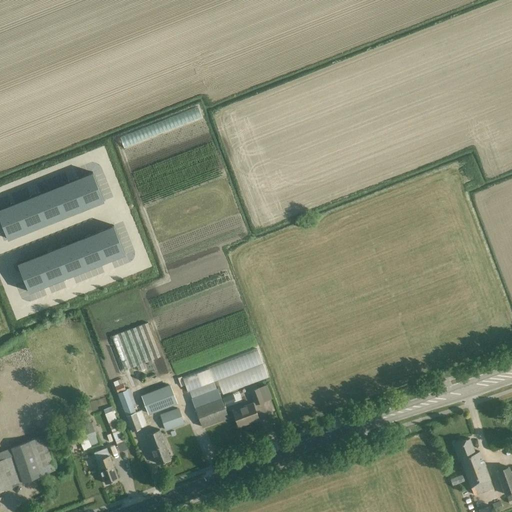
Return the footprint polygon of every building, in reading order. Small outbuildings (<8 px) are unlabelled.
[(92,174),(72,181),(84,210),(103,202),(92,174)] [(72,181),(53,189),(64,217),(84,210),(72,181)] [(53,189),(34,196),(45,225),(64,217),(53,189)] [(34,196),(15,204),(26,232),(45,225),(34,196)] [(15,204),(0,209),(0,223),(7,240),(26,232),(15,204)] [(112,224),(92,232),(104,260),(123,253),(112,224)] [(92,232),(73,240),(85,268),(104,260),(92,232)] [(73,240),(54,247),(65,276),(85,268),(73,240)] [(54,247),(35,255),(46,283),(65,276),(54,247)] [(35,255),(16,262),(27,291),(46,283),(35,255)] [(109,312),(140,305),(137,294),(107,302),(109,312)] [(148,322),(112,336),(124,370),(136,366),(138,371),(144,369),(143,363),(161,357),(148,322)] [(260,351),(183,374),(191,403),(268,379),(260,351)] [(121,379),(114,382),(132,432),(147,426),(141,410),(136,412),(133,406),(136,405),(130,388),(125,390),(121,379)] [(149,414),(177,403),(169,384),(142,395),(149,414)] [(255,405),(266,401),(260,387),(250,391),(255,405)] [(195,407),(202,427),(228,417),(221,398),(195,407)] [(239,426),(259,419),(253,403),(233,410),(239,426)] [(178,408),(160,415),(166,431),(184,424),(178,408)] [(118,445),(126,442),(113,411),(105,414),(118,445)] [(91,422),(89,417),(78,421),(80,426),(77,427),(83,440),(87,438),(91,447),(102,442),(93,421),(91,422)] [(159,429),(146,434),(157,464),(171,459),(159,429)] [(455,444),(471,488),(474,495),(492,488),(490,481),(490,480),(479,451),(475,453),(469,439),(455,444)] [(0,490),(14,485),(7,467),(16,464),(10,448),(0,451),(0,490)] [(118,479),(109,455),(107,448),(94,453),(106,484),(118,479)] [(509,466),(496,471),(505,495),(511,492),(511,470),(511,471),(509,466)] [(500,500),(492,504),(495,510),(502,507),(500,500)]
